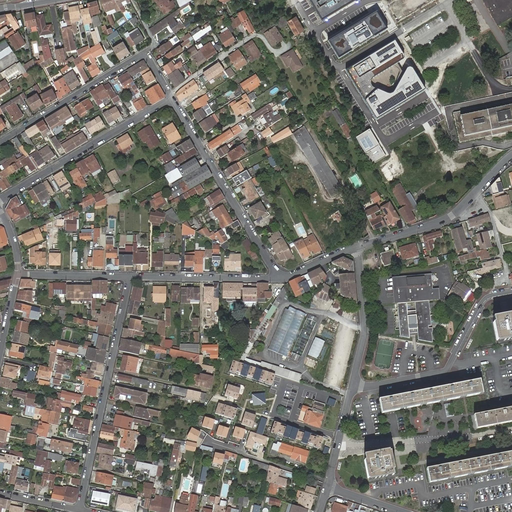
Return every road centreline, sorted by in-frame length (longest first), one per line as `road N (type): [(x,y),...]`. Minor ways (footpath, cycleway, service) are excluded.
road 1 (residential): [(129,277),(79,510)]
road 2 (residential): [(0,140),(144,53),(167,91)]
road 3 (residential): [(172,98),(281,279)]
road 4 (residential): [(0,200),(172,98)]
road 5 (residential): [(355,246),(451,215),(511,157)]
road 6 (residential): [(129,277),(281,279)]
road 7 (residential): [(167,91),(255,34),(273,51),(290,43)]
road 8 (residential): [(355,246),(365,332),(352,385)]
